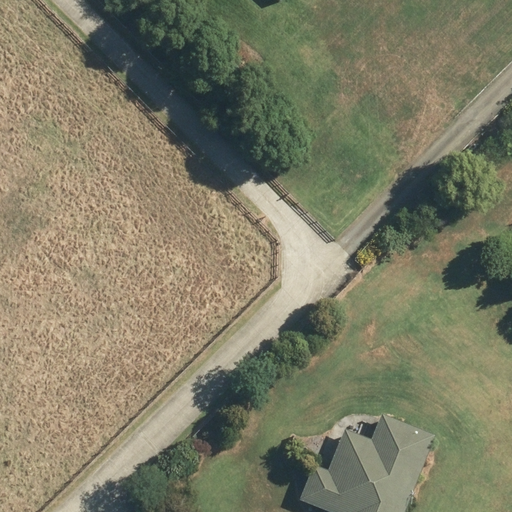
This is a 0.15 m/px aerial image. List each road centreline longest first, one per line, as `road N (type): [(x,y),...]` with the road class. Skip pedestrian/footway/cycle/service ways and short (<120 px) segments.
road 1 (unknown): [(324,272),(45,0)]
road 2 (unknown): [(74,511),(324,272)]
road 3 (unknown): [(324,272),(511,89)]
